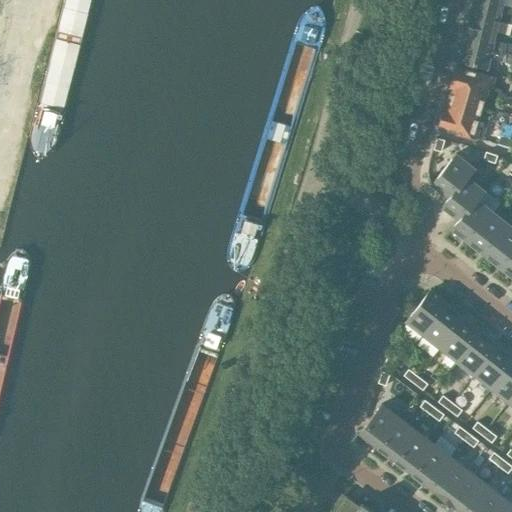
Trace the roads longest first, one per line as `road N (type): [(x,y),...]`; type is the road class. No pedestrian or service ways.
road 1 (unclassified): [(193,511),(312,170)]
road 2 (residential): [(411,511),(337,447),(392,281),(421,246)]
road 3 (residential): [(421,246),(411,170),(454,0)]
road 4 (unclassified): [(312,170),(360,0)]
road 5 (unclassified): [(421,246),(312,170)]
